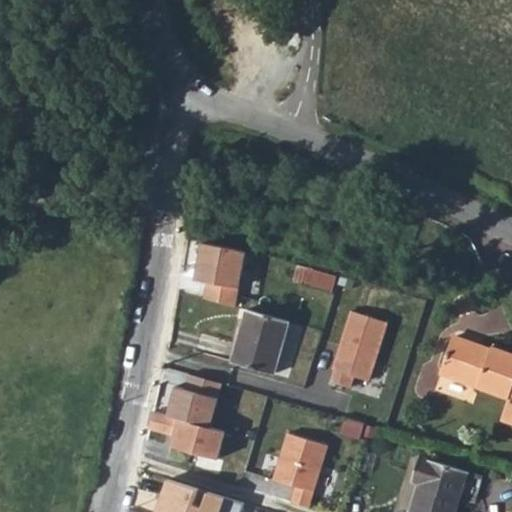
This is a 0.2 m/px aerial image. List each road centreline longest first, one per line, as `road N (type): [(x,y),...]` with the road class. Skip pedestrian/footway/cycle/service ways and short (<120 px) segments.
road 1 (unclassified): [(187,94),(119,455)]
road 2 (tertiary): [(187,94),(511,233)]
road 3 (unknown): [(146,326),(192,359),(332,404)]
road 4 (residential): [(119,455),(307,511)]
